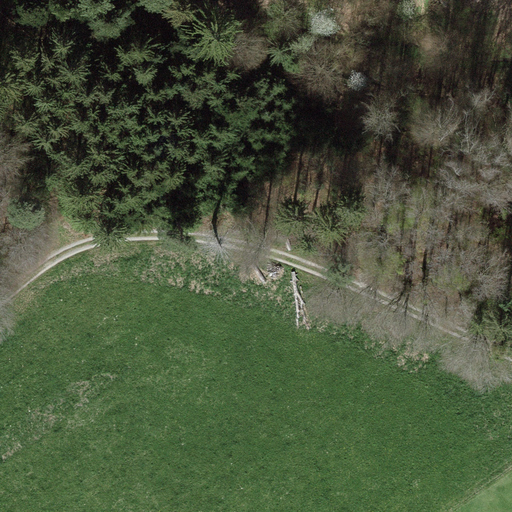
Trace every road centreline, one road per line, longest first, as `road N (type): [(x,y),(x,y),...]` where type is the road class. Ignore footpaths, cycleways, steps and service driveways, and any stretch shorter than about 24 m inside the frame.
road 1 (track): [(511,356),(262,250),(212,237),(95,240),(47,261),(0,301)]
road 2 (track): [(47,261),(87,79),(128,0)]
